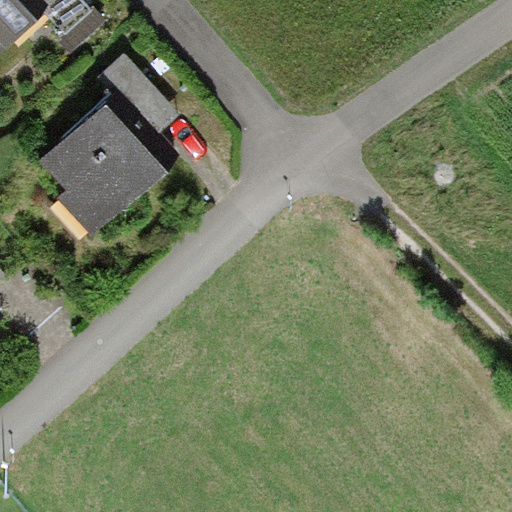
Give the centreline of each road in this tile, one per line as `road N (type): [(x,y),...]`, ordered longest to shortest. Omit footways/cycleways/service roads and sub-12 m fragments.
road 1 (residential): [(286,155),(264,197),(0,436)]
road 2 (track): [(286,155),(394,228),(511,350)]
road 3 (unclassified): [(511,3),(286,155)]
road 4 (residential): [(160,0),(251,101),(286,155)]
